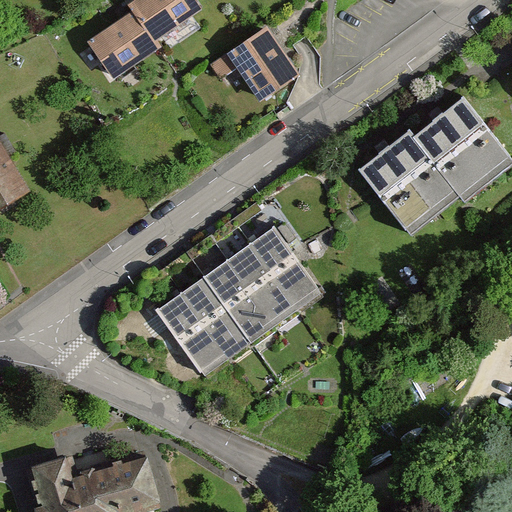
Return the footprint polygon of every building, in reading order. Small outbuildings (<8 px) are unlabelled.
[(131,12),(84,44),(110,82),(161,47),(155,38),(199,8),(193,0),(133,0),(126,5),(131,12)] [(264,24),(209,62),(225,85),(240,75),(259,102),(299,74),(264,24)] [(406,130),(357,168),(410,234),(459,195),(465,203),(511,165),(511,162),(462,100),(413,138),(406,130)] [(0,144),(0,202),(26,187),(0,144)] [(272,225),(155,307),(201,371),(318,289),(272,225)] [(67,452),(27,461),(38,511),(159,511),(147,455),(71,472),(67,452)]
